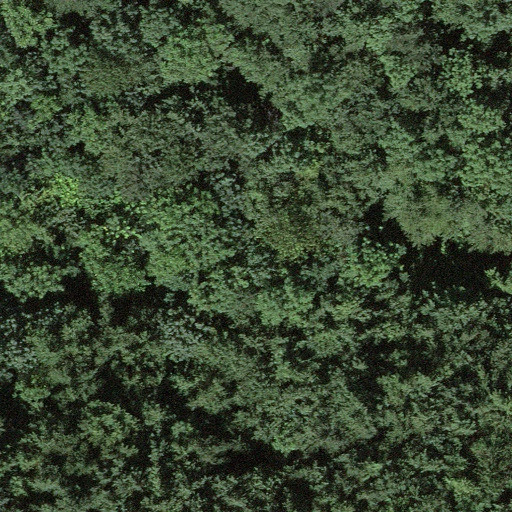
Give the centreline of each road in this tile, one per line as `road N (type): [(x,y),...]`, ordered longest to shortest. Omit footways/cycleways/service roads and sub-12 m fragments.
road 1 (track): [(0,327),(273,296)]
road 2 (track): [(511,242),(273,296)]
